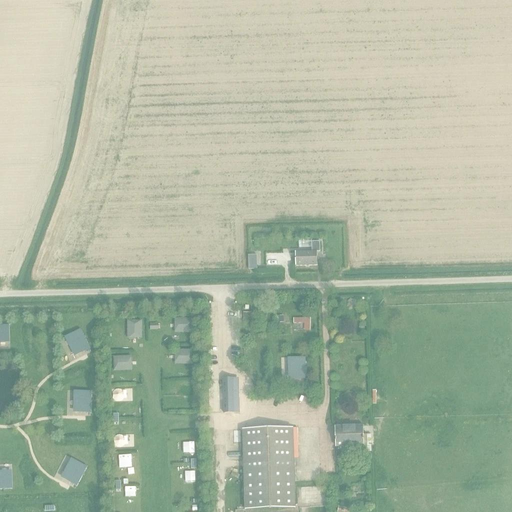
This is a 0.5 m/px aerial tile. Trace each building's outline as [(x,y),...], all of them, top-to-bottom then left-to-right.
[(318,266),(317,252),(320,252),(320,242),(312,243),(312,252),(296,253),(296,267),(318,266)] [(256,254),(247,255),(248,269),(256,269),(256,254)] [(8,324),(0,324),(0,341),(7,341),(7,334),(9,334),(8,324)] [(72,334),(66,337),(74,353),(80,350),(81,352),(90,347),(80,328),(71,333),(72,334)] [(251,353),(251,378),(264,378),(264,353),(251,353)] [(298,361),(290,361),(291,378),(299,378),(299,379),(305,379),(306,379),(305,357),(305,358),(298,358),(298,361)] [(220,400),(223,400),(224,413),(234,412),(233,380),(223,380),(223,393),(220,393),(220,400)] [(81,393),(74,392),(74,410),(80,410),(80,412),(90,412),(91,391),(81,391),(81,393)] [(371,434),(363,435),(362,426),(335,427),(336,447),(366,446),(367,452),(371,452),(371,434)] [(295,508),(293,428),(242,430),(245,510),(295,508)] [(71,460),(63,476),(68,479),(68,481),(77,485),(86,466),(77,462),(76,463),(71,460)] [(0,488),(12,488),(11,478),(10,478),(9,471),(0,471),(0,488)]
